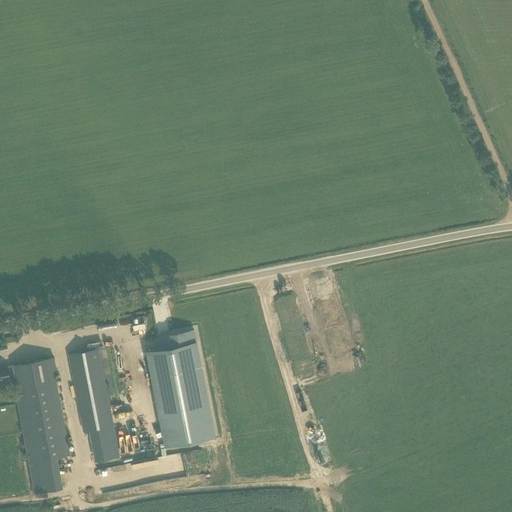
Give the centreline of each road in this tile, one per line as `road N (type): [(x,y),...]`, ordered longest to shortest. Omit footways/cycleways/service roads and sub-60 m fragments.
road 1 (unclassified): [(0,328),(511,226)]
road 2 (track): [(423,0),(511,208)]
